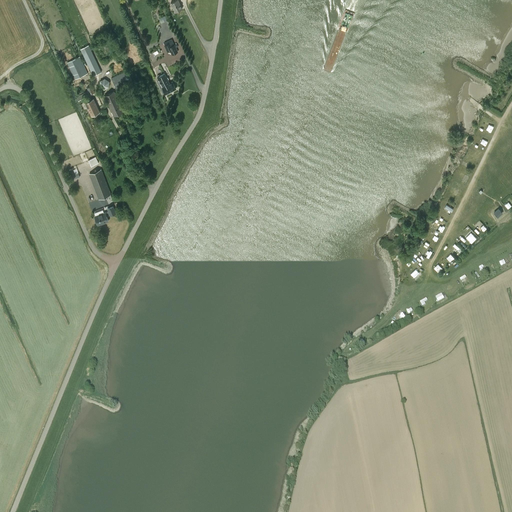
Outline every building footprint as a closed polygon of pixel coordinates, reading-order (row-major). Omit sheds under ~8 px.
[(177,0),(171,3),(175,12),(182,9),(177,0)] [(172,54),(178,51),(174,44),(174,45),(171,39),(164,43),(165,45),(164,45),(167,51),(170,50),(172,54)] [(81,49),(93,76),(101,72),(88,45),(81,49)] [(68,62),(76,79),(88,73),(80,57),(68,62)] [(111,78),(117,90),(133,83),(128,71),(111,78)] [(165,92),(166,94),(176,89),(172,82),(170,84),(164,74),(158,77),(159,81),(157,82),(163,93),(165,92)] [(100,81),(100,86),(104,89),(109,87),(110,81),(105,78),(100,81)] [(114,91),(104,96),(114,116),(123,111),(120,104),(123,102),(122,98),(118,100),(114,91)] [(85,102),(91,116),(100,112),(94,99),(85,102)] [(95,157),(88,160),(91,166),(98,163),(95,157)] [(74,168),(70,169),(74,179),(80,176),(79,172),(76,173),(74,168)] [(99,199),(111,194),(101,169),(89,174),(99,199)] [(113,206),(108,208),(109,211),(95,216),(96,221),(95,221),(96,224),(97,224),(98,225),(105,222),(105,221),(108,220),(106,215),(110,214),(110,215),(116,213),(113,206)] [(438,272),(442,268),(438,264),(434,268),(438,272)]
